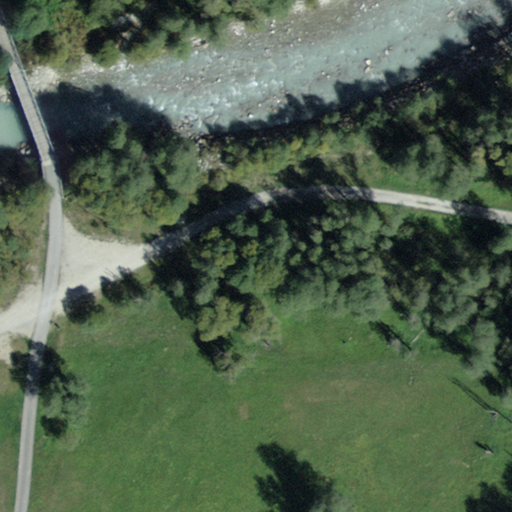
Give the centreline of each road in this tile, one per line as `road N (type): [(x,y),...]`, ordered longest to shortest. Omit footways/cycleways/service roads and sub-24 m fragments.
road 1 (track): [(511,219),(330,185),(273,194),(204,219),(0,324)]
road 2 (track): [(18,511),(59,225),(56,193),(0,27)]
